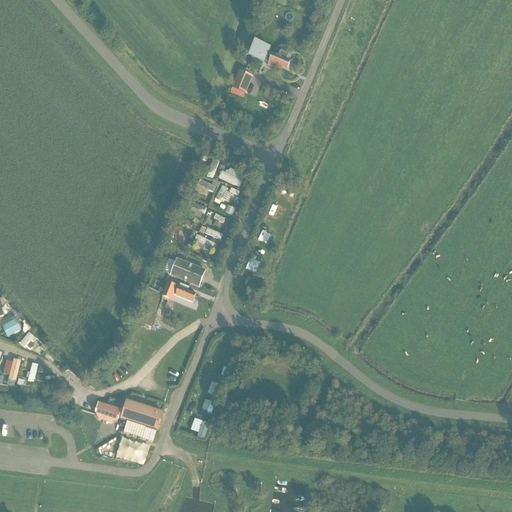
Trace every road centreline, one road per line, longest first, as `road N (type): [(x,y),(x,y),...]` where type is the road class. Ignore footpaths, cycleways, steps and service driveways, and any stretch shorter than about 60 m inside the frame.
road 1 (unclassified): [(215,310),(297,332),(408,406),(511,420)]
road 2 (unclassified): [(275,156),(158,110),(57,0)]
road 3 (unclassified): [(72,465),(137,472),(149,464),(211,322)]
road 4 (unclassified): [(275,156),(341,0)]
road 5 (unclassified): [(215,310),(275,156)]
road 6 (unclassified): [(87,397),(134,380),(182,333),(211,322)]
